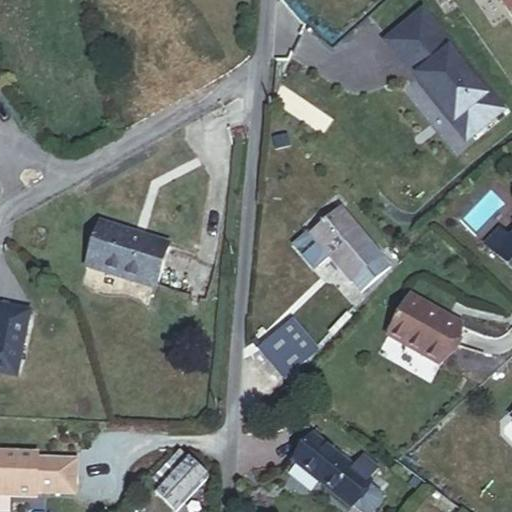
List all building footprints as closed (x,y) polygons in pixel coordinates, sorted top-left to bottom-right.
[(511,0),(501,0),(511,17),(511,0)] [(509,116),(426,16),(392,45),(416,74),(423,68),(430,76),(423,82),(460,127),(464,125),(478,142),(509,116)] [(287,144),(281,131),(273,134),(278,147),(287,144)] [(382,258),(343,211),(311,238),(320,249),(315,253),(322,262),(327,258),(350,285),(382,258)] [(86,267),(157,287),(169,244),(98,224),(86,267)] [(487,249),(511,273),(511,241),(511,242),(503,233),(487,249)] [(373,270),(381,279),(402,260),(394,252),(373,270)] [(352,290),(360,298),(381,279),(373,270),(352,290)] [(391,339),(441,365),(461,327),(410,301),(391,339)] [(319,349),(292,322),(258,356),(285,383),(319,349)] [(0,384),(14,387),(26,338),(0,331),(0,384)] [(369,484),(380,470),(364,457),(353,471),(317,441),(297,465),(350,510),(354,505),(362,511),(373,511),(382,501),(382,495),(371,485),(369,484)] [(147,486),(173,511),(174,511),(207,479),(180,453),(147,486)] [(74,503),(75,470),(36,469),(37,464),(0,462),(0,505),(35,507),(35,502),(74,503)] [(424,486),(414,478),(408,485),(419,493),(424,486)] [(147,511),(136,503),(128,511),(147,511)]
